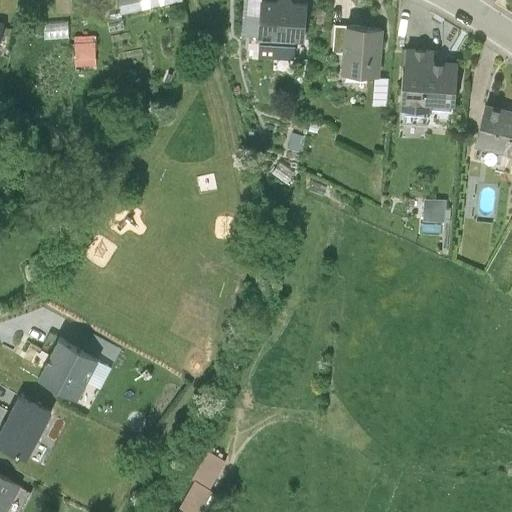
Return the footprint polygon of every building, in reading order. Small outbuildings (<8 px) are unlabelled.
[(180,0),(117,0),(121,13),(181,1),(180,0)] [(306,3),(273,0),(259,0),(256,42),(302,46),(306,3)] [(51,35),(73,34),(72,21),(50,22),(51,35)] [(382,30),(343,27),(339,74),(379,76),(382,30)] [(94,70),(94,41),(74,41),(74,70),(94,70)] [(432,49),(405,47),(398,108),(430,110),(432,104),(454,105),(457,61),(432,59),(432,49)] [(388,79),(374,78),(372,107),(386,108),(388,79)] [(511,109),(485,102),(474,143),(511,153),(511,109)] [(427,198),(426,220),(449,221),(450,199),(427,198)] [(99,361),(58,339),(36,378),(75,400),(99,361)] [(21,425),(10,420),(1,438),(31,452),(52,409),(25,395),(15,415),(24,419),(21,425)] [(213,446),(182,503),(198,511),(201,511),(232,457),(213,446)] [(0,511),(6,511),(21,485),(0,474),(0,511)]
